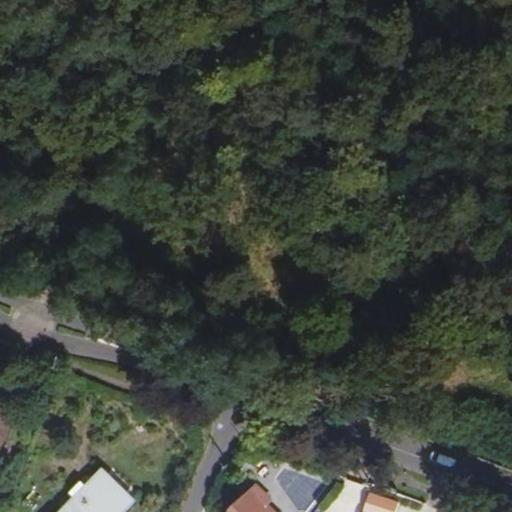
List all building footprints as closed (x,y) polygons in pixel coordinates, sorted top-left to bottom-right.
[(0,450),(13,412),(0,407),(0,450)] [(281,469),(267,454),(254,466),(268,481),(281,469)] [(100,470),(59,511),(123,511),(133,502),(100,470)] [(364,511),(370,494),(372,488),(365,485),(345,511),(364,511)] [(273,511),(267,505),(271,501),(257,487),(230,511),(273,511)] [(396,511),(400,503),(370,494),(364,511),(396,511)]
